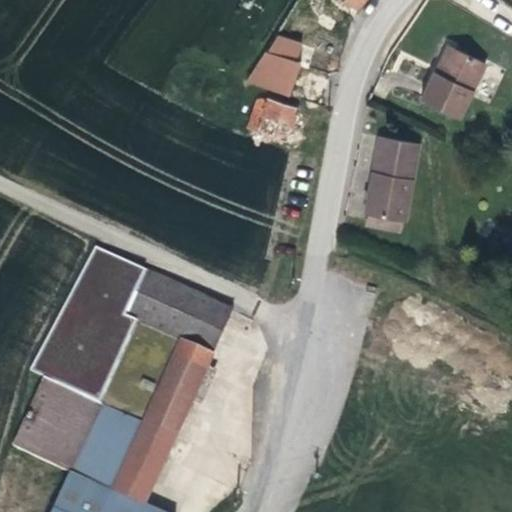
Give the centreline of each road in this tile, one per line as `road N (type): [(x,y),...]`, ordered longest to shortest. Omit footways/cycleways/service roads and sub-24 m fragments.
road 1 (unclassified): [(0,164),(309,334)]
road 2 (unclassified): [(309,334),(366,39),(397,0)]
road 3 (unclassified): [(263,511),(309,334)]
